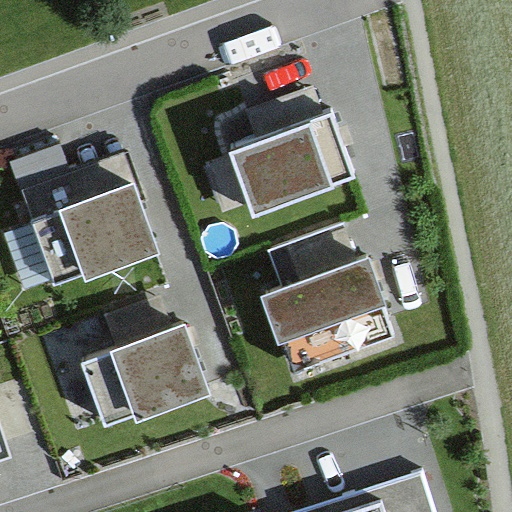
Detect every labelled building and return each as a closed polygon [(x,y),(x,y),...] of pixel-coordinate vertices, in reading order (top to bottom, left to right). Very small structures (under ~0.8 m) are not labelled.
[(329,103),(235,136),(256,195),(350,162),(329,103)] [(155,232),(133,168),(35,202),(57,265),(155,232)] [(367,244),(267,279),(294,355),(394,320),(367,244)] [(208,372),(184,309),(81,347),(104,410),(208,372)] [(384,511),(375,483),(282,511),(384,511)]
